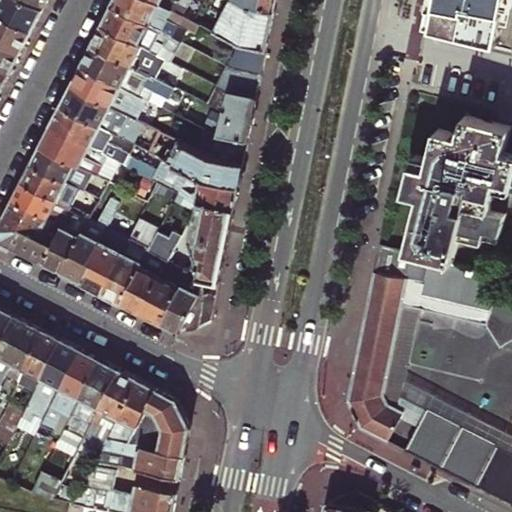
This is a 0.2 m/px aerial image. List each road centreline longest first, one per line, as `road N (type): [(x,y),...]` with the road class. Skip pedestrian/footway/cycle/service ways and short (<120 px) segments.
road 1 (secondary): [(288,419),(373,0)]
road 2 (secondary): [(334,0),(252,401)]
road 3 (residential): [(252,401),(0,271)]
road 4 (residential): [(462,511),(288,419)]
road 5 (residential): [(0,159),(83,0)]
